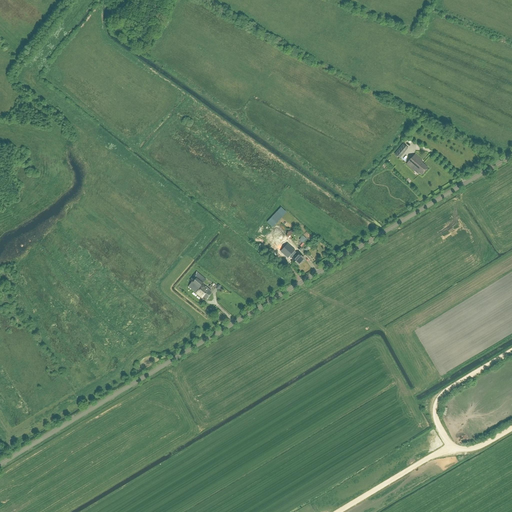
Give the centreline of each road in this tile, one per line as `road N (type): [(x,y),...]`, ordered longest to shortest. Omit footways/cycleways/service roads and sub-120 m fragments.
road 1 (unclassified): [(511,155),(0,463)]
road 2 (track): [(337,511),(448,444)]
road 3 (track): [(511,428),(479,447),(453,448),(433,417),(442,393)]
